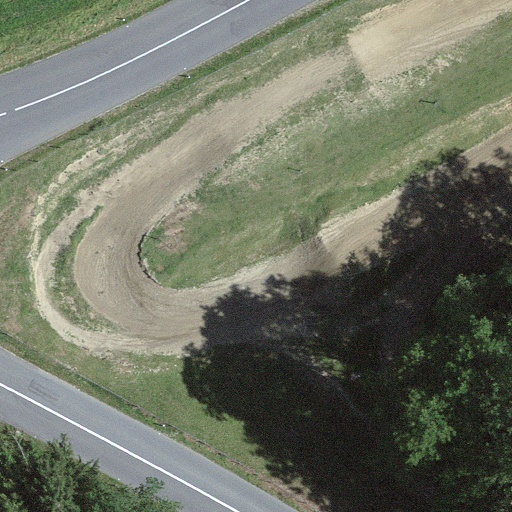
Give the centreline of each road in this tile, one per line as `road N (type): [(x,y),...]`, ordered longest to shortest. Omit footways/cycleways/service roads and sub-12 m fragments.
road 1 (tertiary): [(0,119),(268,0)]
road 2 (tertiary): [(0,383),(230,511)]
